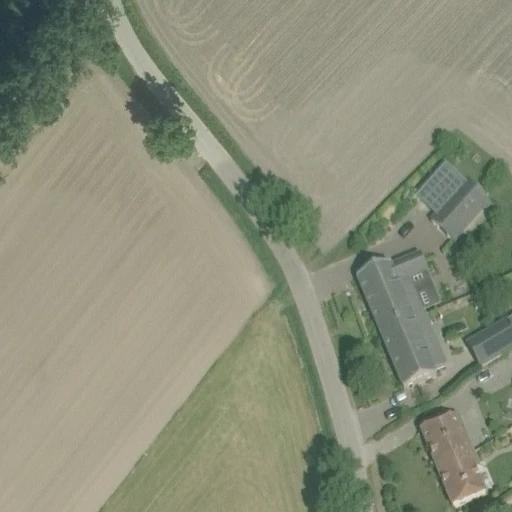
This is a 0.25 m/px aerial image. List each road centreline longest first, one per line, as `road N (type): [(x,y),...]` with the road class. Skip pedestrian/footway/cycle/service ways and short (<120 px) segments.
road 1 (unclassified): [(363,511),(296,264),(124,37),(110,0)]
road 2 (track): [(0,121),(94,0)]
